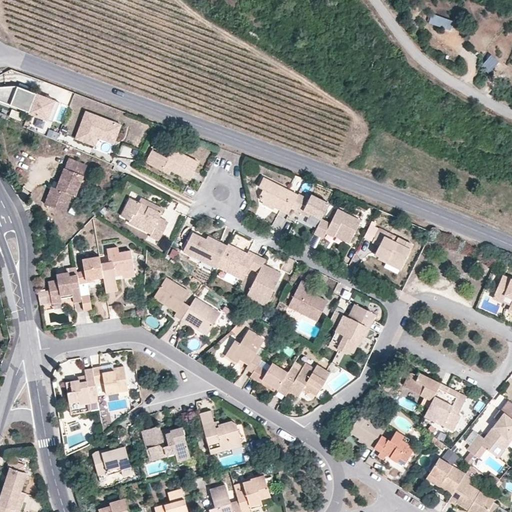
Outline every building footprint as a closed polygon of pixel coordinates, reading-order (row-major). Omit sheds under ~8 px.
[(449,30),(453,21),(432,13),(428,22),(449,30)] [(490,54),(480,65),(489,72),(498,60),(490,54)] [(36,97),(37,95),(17,87),(0,88),(0,101),(30,113),(36,97)] [(53,123),(61,104),(46,98),(44,99),(43,100),(36,97),(30,113),(30,114),(53,123)] [(11,110),(9,117),(21,119),(22,112),(11,110)] [(113,134),(117,122),(87,111),(77,137),(96,144),(99,136),(101,130),(113,134)] [(122,124),(117,122),(113,134),(115,142),(122,124)] [(101,130),(99,136),(115,142),(113,134),(101,130)] [(119,154),(134,159),(137,149),(122,144),(119,154)] [(152,153),(145,166),(160,173),(163,169),(189,182),(198,165),(170,150),(165,160),(152,153)] [(67,164),(56,189),(53,194),(49,192),(42,209),(60,217),(64,207),(62,206),(65,199),(68,200),(73,203),(86,172),(67,164)] [(297,197),(263,179),(258,189),(263,191),(260,196),(262,201),(289,214),(291,210),(297,197)] [(298,195),(297,197),(291,210),(302,215),(304,212),(321,221),(329,205),(310,196),(308,200),(298,195)] [(161,214),(130,199),(121,217),(128,221),(127,223),(151,235),(149,238),(159,242),(168,223),(159,219),(161,214)] [(330,225),(321,221),(314,235),(323,239),(326,234),(334,238),(337,233),(352,240),(360,222),(337,211),(330,225)] [(413,247),(379,230),(372,244),(379,247),(375,255),(387,261),(389,257),(392,258),(392,260),(404,266),(413,247)] [(216,268),(227,247),(219,243),(217,247),(193,235),(184,252),(216,268)] [(248,255),(228,246),(227,247),(216,268),(243,281),(249,268),(255,256),(249,253),(248,255)] [(103,278),(105,292),(117,290),(113,271),(121,269),(121,271),(133,269),(130,250),(118,252),(117,247),(106,248),(109,261),(100,263),(103,278)] [(74,256),(77,274),(78,284),(87,283),(86,280),(103,278),(100,263),(99,255),(93,256),(92,253),(74,256)] [(265,261),(255,256),(249,268),(259,273),(248,294),(267,304),(281,275),(263,266),(265,261)] [(284,270),(290,272),(295,261),(289,258),(284,270)] [(38,296),(39,305),(61,301),(60,298),(60,294),(72,293),(73,296),(74,302),(81,301),(80,295),(78,284),(77,274),(69,275),(68,272),(56,274),(56,279),(47,281),(50,295),(38,296)] [(173,315),(181,319),(190,305),(183,301),(189,291),(166,277),(153,297),(176,311),(173,315)] [(511,280),(503,277),(497,292),(506,295),(507,292),(511,293),(511,305),(510,311),(511,312),(511,280)] [(309,284),(301,280),(289,306),(317,320),(326,301),(306,291),(309,284)] [(80,295),(89,294),(87,283),(78,284),(80,295)] [(81,301),(83,310),(91,309),(89,294),(80,295),(81,301)] [(220,313),(195,297),(190,305),(181,319),(206,335),(214,323),(220,327),(230,310),(224,307),(220,313)] [(376,314),(358,305),(352,316),(354,319),(351,320),(350,318),(346,316),(344,315),(330,341),(338,346),(337,349),(347,354),(350,352),(355,343),(353,339),(357,332),(365,336),(376,314)] [(335,328),(341,313),(334,310),(328,325),(335,328)] [(257,364),(262,357),(259,355),(262,351),(258,349),(264,338),(248,329),(239,343),(234,339),(227,351),(240,359),(242,355),(250,360),(248,364),(245,368),(252,372),(257,364)] [(240,359),(227,351),(225,355),(237,362),(240,359)] [(242,355),(240,359),(248,364),(250,360),(242,355)] [(288,371),(292,365),(277,355),(272,361),(288,371)] [(252,372),(250,376),(259,382),(261,379),(271,385),(277,389),(288,371),(272,361),(267,370),(257,364),(252,372)] [(277,389),(276,390),(285,395),(288,390),(298,396),(301,392),(305,385),(310,387),(308,391),(315,395),(329,372),(316,364),(314,368),(305,362),(300,370),(292,365),(288,371),(277,389)] [(101,366),(91,368),(94,383),(103,382),(105,394),(127,390),(123,366),(102,369),(101,366)] [(78,380),(66,382),(69,403),(79,401),(79,404),(97,402),(94,383),(91,368),(84,369),(86,381),(78,382),(78,380)] [(433,400),(441,384),(421,373),(420,375),(418,374),(416,374),(413,373),(411,374),(410,375),(408,377),(405,382),(405,384),(405,385),(406,386),(407,387),(410,389),(433,400)] [(261,379),(259,382),(270,388),(271,385),(261,379)] [(450,388),(441,384),(433,400),(425,416),(436,421),(440,414),(447,418),(444,425),(455,430),(461,416),(459,414),(465,401),(448,393),(450,388)] [(305,385),(301,392),(306,394),(308,391),(310,387),(305,385)] [(511,403),(507,400),(501,408),(511,416),(511,403)] [(210,410),(199,413),(211,454),(242,445),(237,429),(235,423),(231,420),(218,424),(219,426),(215,427),(210,410)] [(385,429),(361,413),(349,432),(359,438),(357,441),(372,450),(374,447),(381,434),(385,429)] [(480,435),(468,449),(475,454),(486,440),(491,445),(496,439),(502,444),(511,432),(511,419),(511,420),(506,415),(500,422),(498,421),(484,438),(480,435)] [(159,425),(141,430),(149,460),(175,453),(177,461),(190,457),(184,437),(185,436),(182,425),(169,428),(170,431),(161,433),(159,425)] [(390,440),(381,434),(374,447),(380,451),(377,456),(383,459),(386,454),(403,465),(414,447),(401,439),(403,435),(395,431),(390,440)] [(96,450),(91,454),(97,475),(107,472),(107,474),(120,471),(120,469),(129,466),(123,445),(109,449),(108,446),(96,450)] [(465,473),(439,457),(430,472),(442,480),(438,487),(452,495),(464,476),(465,473)] [(17,501),(22,503),(25,493),(21,492),(27,474),(22,472),(24,465),(10,460),(8,467),(10,468),(4,486),(0,497),(0,511),(12,511),(13,510),(15,510),(17,501)] [(263,473),(249,477),(250,479),(242,481),(244,488),(234,491),(237,499),(240,511),(248,511),(251,511),(249,505),(260,502),(260,499),(269,496),(263,473)] [(471,480),(464,476),(452,495),(448,501),(455,505),(456,503),(468,510),(469,508),(475,511),(486,511),(494,500),(469,483),(471,480)] [(224,483),(209,488),(214,506),(208,508),(209,511),(240,511),(237,499),(229,501),(224,483)] [(166,507),(155,510),(155,511),(188,511),(182,488),(168,492),(171,502),(164,504),(166,507)] [(128,511),(124,497),(109,502),(110,504),(97,508),(98,511),(128,511)]
